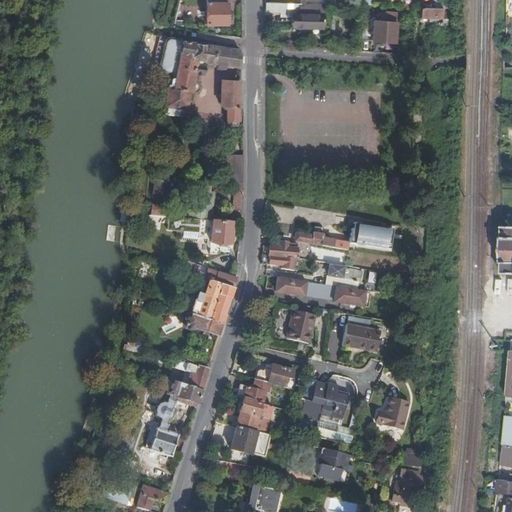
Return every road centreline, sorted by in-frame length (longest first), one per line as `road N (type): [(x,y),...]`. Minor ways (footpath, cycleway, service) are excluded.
road 1 (tertiary): [(228,344),(251,276),(254,47)]
road 2 (unclassified): [(254,47),(371,60),(511,62)]
road 3 (tertiary): [(173,511),(228,344)]
road 4 (residential): [(369,380),(228,344)]
